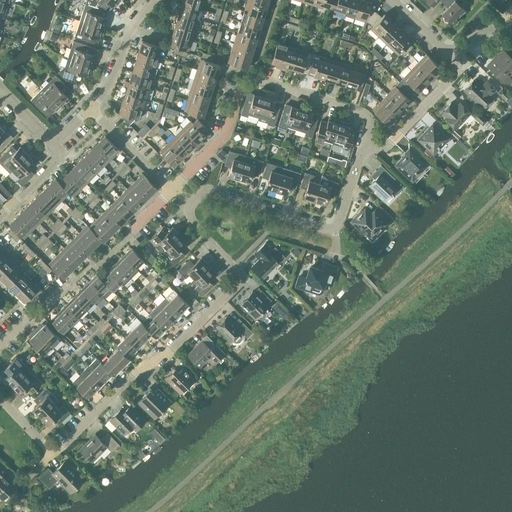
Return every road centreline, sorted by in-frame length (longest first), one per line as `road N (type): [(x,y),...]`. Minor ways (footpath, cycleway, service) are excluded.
road 1 (residential): [(51,456),(235,289),(233,267),(195,229),(190,204)]
road 2 (residential): [(190,204),(213,194),(336,228),(364,148)]
road 3 (residential): [(364,148),(360,111),(258,82)]
road 4 (residential): [(364,148),(395,139),(453,77),(453,57)]
road 5 (residential): [(89,109),(115,75),(135,21),(156,0)]
road 6 (residential): [(170,190),(225,136),(241,87)]
